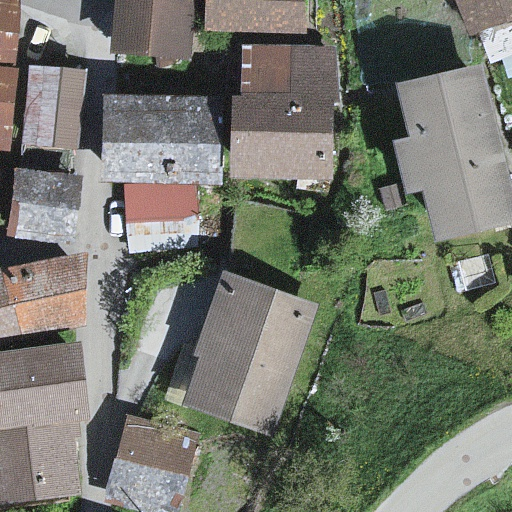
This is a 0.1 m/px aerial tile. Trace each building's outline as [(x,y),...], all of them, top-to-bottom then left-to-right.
[(185,0),(113,0),(111,52),(182,57),(185,0)] [(200,0),(199,32),(297,35),(298,0),(200,0)] [(511,0),(445,0),(460,33),(511,10),(511,0)] [(18,8),(0,5),(0,66),(10,68),(18,8)] [(232,97),(225,96),(223,177),(324,179),(326,49),(233,47),(232,97)] [(0,143),(10,68),(0,66),(0,143)] [(82,74),(26,68),(18,146),(74,152),(82,74)] [(472,68),(385,89),(397,139),(379,143),(393,198),(412,194),(425,245),(510,225),(472,68)] [(214,101),(104,97),(100,181),(126,181),(202,183),(211,184),(214,101)] [(74,178),(5,176),(3,241),(72,243),(74,178)] [(202,183),(126,181),(131,256),(206,253),(202,183)] [(66,262),(0,275),(0,340),(79,324),(66,262)] [(312,310),(214,275),(167,405),(266,440),(312,310)] [(66,349),(0,355),(0,508),(80,501),(66,349)] [(179,511),(197,440),(123,422),(103,505),(134,511),(179,511)]
